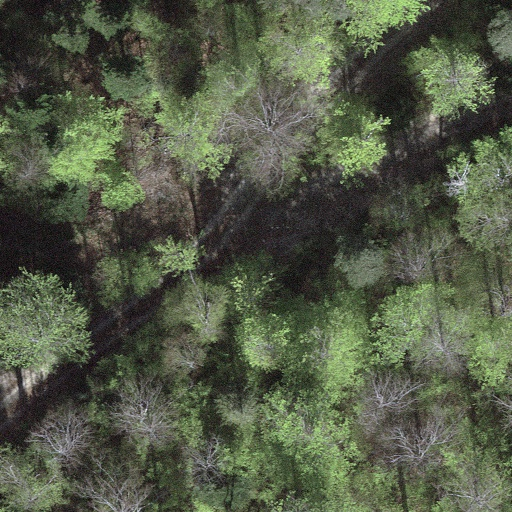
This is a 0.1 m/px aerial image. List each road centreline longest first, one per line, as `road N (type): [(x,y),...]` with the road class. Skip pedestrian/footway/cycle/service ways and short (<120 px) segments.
road 1 (track): [(0,420),(224,221),(328,89),(416,0)]
road 2 (track): [(511,99),(419,130),(327,182),(224,221)]
